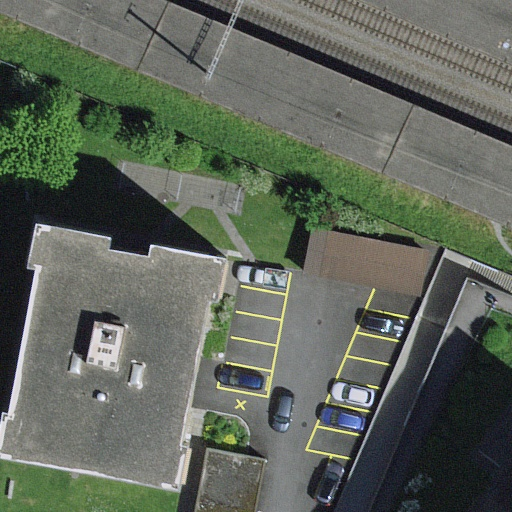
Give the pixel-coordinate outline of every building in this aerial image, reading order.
[(0,0),(0,24),(511,243),(511,157),(144,0),(0,0)] [(511,0),(371,0),(402,13),(511,59),(511,0)] [(433,295),(442,246),(319,223),(310,272),(433,295)] [(225,258),(44,224),(1,451),(181,485),(225,258)] [(259,511),(269,464),(206,453),(195,511),(259,511)]
